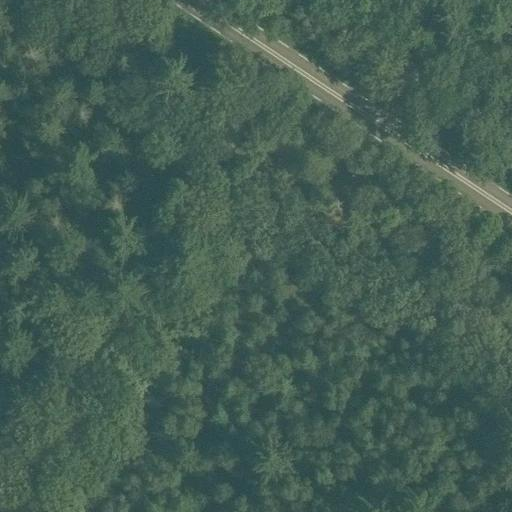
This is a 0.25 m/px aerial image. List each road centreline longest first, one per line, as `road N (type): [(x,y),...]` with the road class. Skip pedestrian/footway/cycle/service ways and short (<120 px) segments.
road 1 (track): [(63,511),(223,214),(258,227),(355,296)]
road 2 (primary): [(511,203),(204,0)]
road 3 (track): [(355,296),(397,316),(511,409)]
